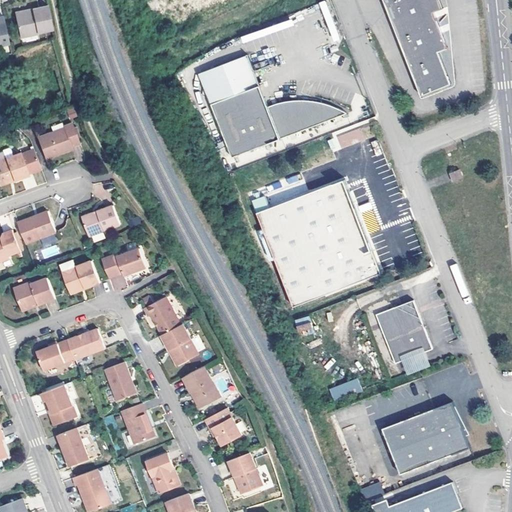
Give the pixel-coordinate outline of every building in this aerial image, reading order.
[(442,41),(430,12),(429,10),(435,8),(432,1),(433,0),(382,0),(392,26),(395,24),(401,38),(397,40),(401,50),(419,96),(449,84),(436,53),(445,49),(442,41)] [(441,8),(438,0),(433,0),(432,1),(435,8),(429,10),(430,12),(441,8)] [(39,35),(56,32),(50,7),(33,10),(34,13),(17,17),(21,40),(39,37),(39,35)] [(0,46),(11,45),(5,18),(0,19),(0,46)] [(392,26),(397,40),(401,38),(395,24),(392,26)] [(261,84),(249,54),(200,72),(211,103),(261,84)] [(211,103),(232,155),(233,158),(348,113),(346,110),(345,109),(336,105),(327,101),(323,100),(312,99),(301,99),(284,102),(269,106),(261,84),(211,103)] [(70,119),(76,117),(73,106),(67,108),(70,119)] [(39,138),(47,159),(63,154),(63,151),(73,147),(81,144),(74,123),(65,126),(66,128),(39,138)] [(361,127),(327,135),(331,150),(364,142),(361,127)] [(0,160),(0,182),(14,177),(15,181),(31,175),(23,153),(0,160)] [(462,181),(459,173),(451,176),(454,184),(462,181)] [(0,182),(0,183),(1,186),(15,181),(14,177),(0,182)] [(345,178),(257,212),(294,306),(381,271),(368,238),(362,222),(345,178)] [(271,191),(282,188),(280,182),(269,185),(271,191)] [(114,206),(83,218),(90,237),(121,226),(114,206)] [(20,223),(28,244),(58,233),(50,211),(20,223)] [(362,222),(368,238),(372,237),(365,220),(362,222)] [(0,262),(12,259),(11,256),(22,252),(13,230),(4,234),(3,238),(0,239),(0,262)] [(41,250),(44,258),(60,253),(57,244),(41,250)] [(142,247),(120,256),(119,253),(104,258),(111,276),(125,271),(127,275),(149,266),(142,247)] [(75,260),(61,265),(72,292),(74,294),(80,291),(81,288),(86,287),(87,289),(102,284),(94,261),(77,267),(75,260)] [(40,302),(41,305),(58,299),(50,278),(33,284),(33,282),(16,288),(23,308),(40,302)] [(367,295),(357,300),(361,307),(371,301),(367,295)] [(167,297),(145,308),(150,317),(153,316),(163,335),(182,325),(167,297)] [(375,313),(385,337),(423,322),(414,298),(375,313)] [(23,308),(24,311),(41,305),(40,302),(23,308)] [(309,316),(294,320),(298,336),(313,333),(309,316)] [(394,362),(405,359),(423,352),(433,348),(423,322),(385,337),(394,362)] [(163,335),(171,352),(173,350),(176,355),(174,357),(179,367),(201,356),(184,324),(182,325),(163,335)] [(76,359),(107,348),(100,328),(69,340),(76,359)] [(198,351),(205,348),(198,335),(192,338),(198,351)] [(69,340),(39,351),(45,370),(76,359),(69,340)] [(427,362),(423,352),(405,359),(408,369),(427,362)] [(126,361),(107,369),(119,401),(137,393),(131,378),(132,377),(126,361)] [(206,366),(184,378),(193,394),(196,393),(198,398),(196,399),(201,409),(223,398),(206,366)] [(329,390),(334,402),(363,390),(357,377),(329,390)] [(50,401),(58,424),(78,417),(66,384),(43,393),(47,402),(50,401)] [(469,447),(462,427),(451,400),(382,428),(392,454),(400,474),(469,447)] [(50,401),(47,402),(55,425),(58,424),(50,401)] [(144,403),(123,411),(136,444),(156,437),(153,426),(151,427),(150,424),(151,423),(146,412),(147,411),(144,403)] [(230,407),(208,419),(214,430),(216,429),(220,436),(225,446),(245,436),(230,407)] [(1,423),(0,423),(0,460),(9,457),(2,440),(6,438),(1,423)] [(79,428),(60,435),(66,450),(65,451),(71,466),(90,460),(79,428)] [(182,486),(169,453),(148,461),(161,493),(182,486)] [(251,453),(230,461),(242,494),(264,486),(251,453)] [(85,492),(92,511),(113,504),(100,469),(75,478),(78,485),(80,484),(83,493),(85,492)] [(453,511),(464,507),(453,480),(375,511),(453,511)] [(380,482),(361,489),(366,502),(384,496),(380,482)] [(398,490),(384,494),(387,503),(401,500),(398,490)] [(85,492),(83,493),(89,511),(91,511),(92,511),(85,492)] [(193,511),(196,510),(190,493),(167,502),(170,511),(193,511)] [(29,511),(24,499),(3,507),(4,511),(29,511)]
